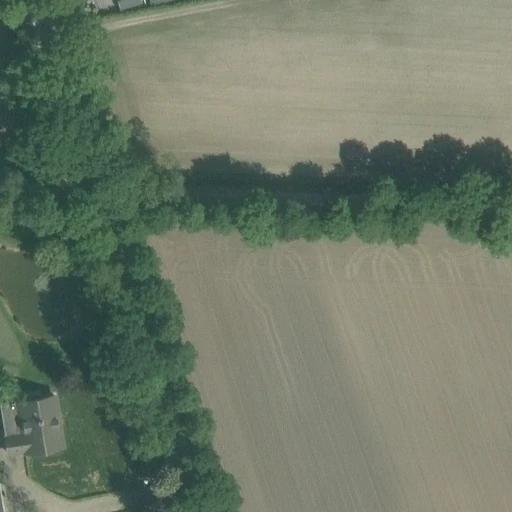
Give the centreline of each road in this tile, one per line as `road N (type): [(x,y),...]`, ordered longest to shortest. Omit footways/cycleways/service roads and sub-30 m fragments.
road 1 (unclassified): [(188,511),(88,195)]
road 2 (unclassified): [(88,195),(30,0)]
